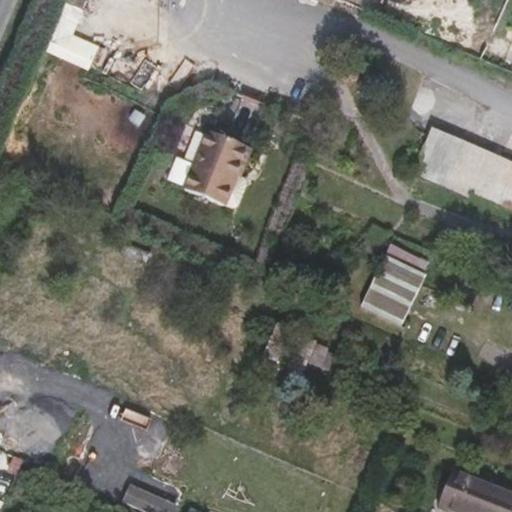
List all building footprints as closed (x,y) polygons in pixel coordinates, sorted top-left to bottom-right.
[(63,0),(63,2),(83,10),(87,0),(63,0)] [(511,163),(432,128),(412,174),(511,217),(511,163)] [(252,151),(208,132),(184,191),(226,208),(239,178),(243,167),(245,168),(252,151)] [(195,162),(206,136),(196,132),(185,158),(195,162)] [(239,178),(226,208),(234,212),(240,209),(249,186),(247,181),(239,178)] [(372,227),(360,258),(380,267),(394,236),(372,227)] [(392,245),(386,257),(361,308),(401,327),(426,276),(424,275),(429,264),(429,262),(421,258),(421,260),(392,245)] [(278,325),(263,357),(278,363),(288,368),(303,375),(308,364),(321,369),(330,349),(303,336),(293,331),(278,325)] [(345,361),(337,381),(358,390),(366,370),(345,361)] [(511,415),(506,413),(501,425),(511,428),(511,415)] [(437,509),(444,511),(511,511),(511,492),(453,469),(437,509)]
